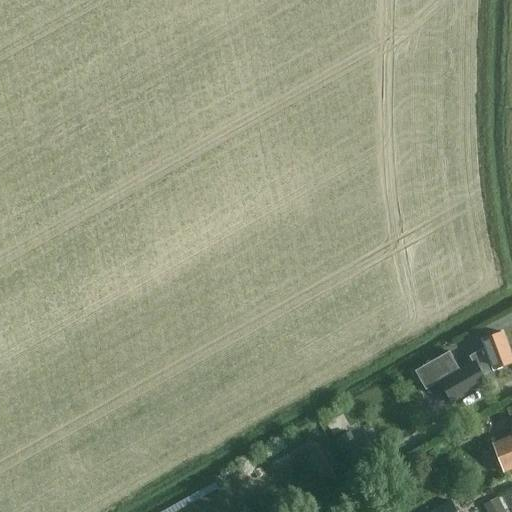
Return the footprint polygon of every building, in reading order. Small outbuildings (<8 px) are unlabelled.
[(449,352),(415,371),(426,390),(441,381),(454,402),(468,394),(486,384),(481,377),(494,370),(511,363),(511,356),(503,332),(482,340),(485,347),(469,356),(472,361),(459,369),(449,352)] [(511,433),(511,436),(492,444),(504,472),(511,468),(511,426),(510,428),(511,433)] [(467,429),(454,435),(459,449),(473,443),(467,429)] [(346,433),(335,440),(347,461),(358,455),(346,433)] [(503,511),(498,500),(484,507),(486,511),(503,511)] [(456,511),(451,503),(435,511),(456,511)]
